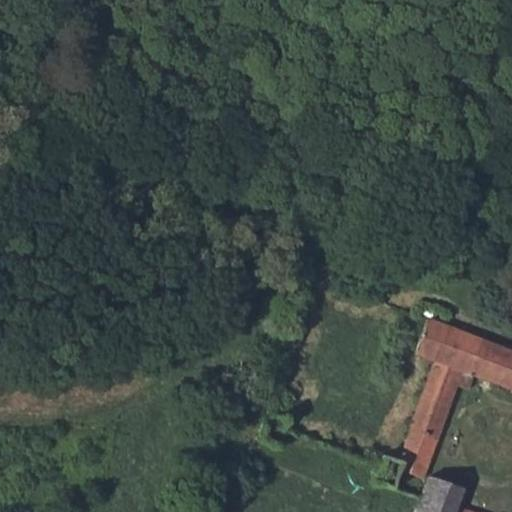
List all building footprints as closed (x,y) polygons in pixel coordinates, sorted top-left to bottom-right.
[(278,309),(243,404),(267,413),(303,319),(278,309)] [(511,352),(424,317),(415,353),(431,360),(393,465),(419,476),(454,385),(466,389),(472,375),(481,378),(511,390),(511,352)] [(269,454),(280,428),(255,420),(246,444),(269,454)] [(370,463),(280,428),(269,454),(264,467),(357,503),(363,483),(370,463)] [(393,465),(372,457),(370,463),(363,483),(383,492),(393,465)] [(410,511),(451,511),(454,505),(461,486),(425,473),(410,511)]
